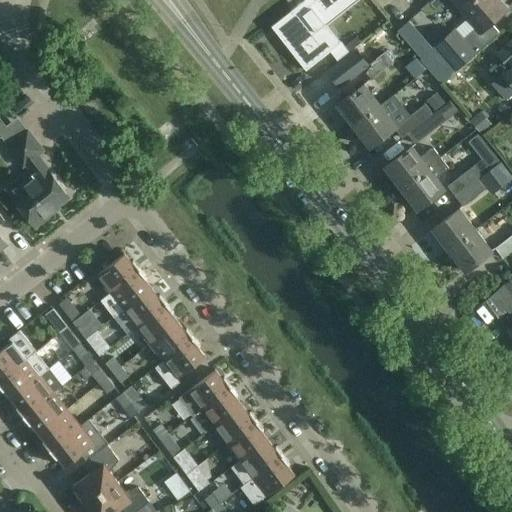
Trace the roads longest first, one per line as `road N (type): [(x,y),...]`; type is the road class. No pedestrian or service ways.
road 1 (tertiary): [(509,434),(160,0)]
road 2 (residential): [(369,511),(134,206)]
road 3 (residential): [(0,311),(134,206)]
road 4 (residential): [(134,206),(49,90)]
